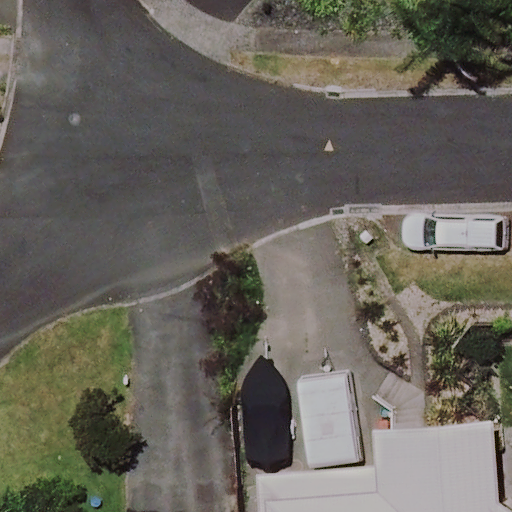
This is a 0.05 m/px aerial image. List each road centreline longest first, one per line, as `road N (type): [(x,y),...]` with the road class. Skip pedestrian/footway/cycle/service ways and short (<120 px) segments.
road 1 (residential): [(511,138),(141,153)]
road 2 (residential): [(0,311),(141,153)]
road 3 (residential): [(141,153),(88,0)]
